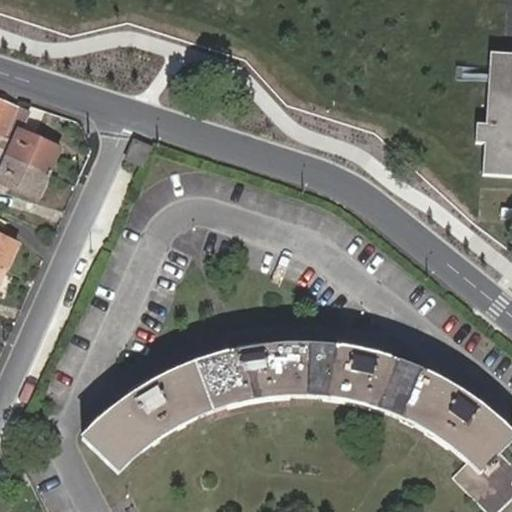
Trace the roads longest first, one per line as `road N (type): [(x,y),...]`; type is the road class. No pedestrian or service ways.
road 1 (tertiary): [(131,116),(348,188),(511,316)]
road 2 (residential): [(0,407),(131,116)]
road 3 (tertiary): [(0,71),(131,116)]
